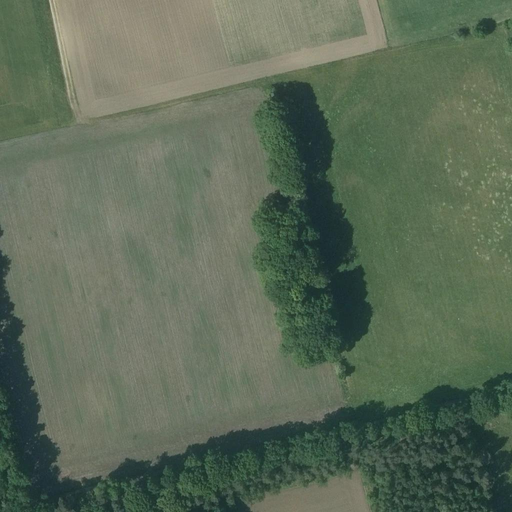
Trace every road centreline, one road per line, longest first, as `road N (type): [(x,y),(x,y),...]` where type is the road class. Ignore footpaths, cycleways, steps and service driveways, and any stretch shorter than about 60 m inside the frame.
road 1 (track): [(146,474),(511,383)]
road 2 (track): [(50,0),(77,129),(265,87)]
road 3 (track): [(0,509),(146,474)]
